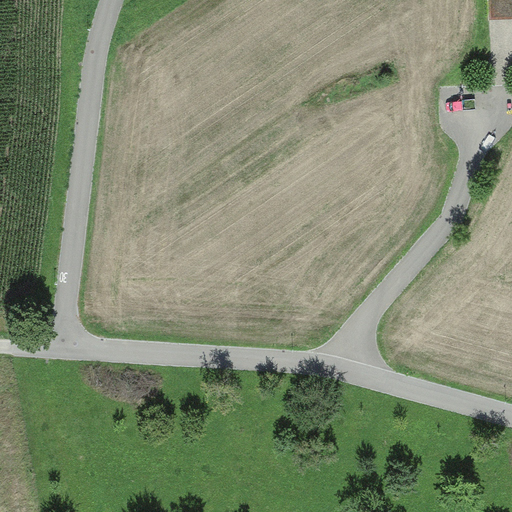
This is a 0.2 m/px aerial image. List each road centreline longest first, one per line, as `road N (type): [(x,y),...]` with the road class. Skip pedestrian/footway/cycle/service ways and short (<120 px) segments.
road 1 (residential): [(511,419),(337,370),(67,351)]
road 2 (residential): [(115,0),(95,69),(67,351)]
